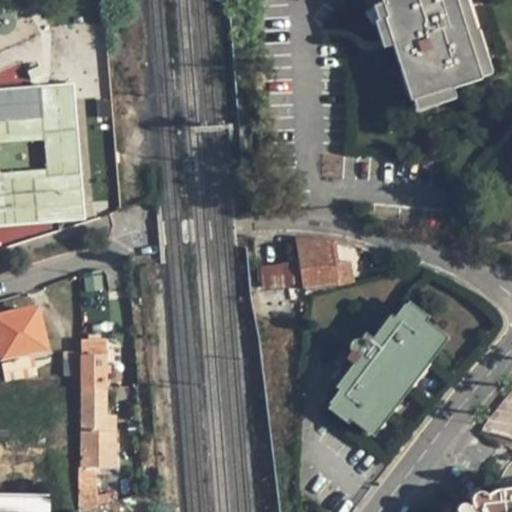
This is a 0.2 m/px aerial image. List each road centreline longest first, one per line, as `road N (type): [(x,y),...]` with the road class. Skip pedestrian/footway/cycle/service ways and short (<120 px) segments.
road 1 (residential): [(0,277),(149,236),(269,225),(316,227),(403,250),(511,293)]
road 2 (residential): [(511,353),(378,511)]
